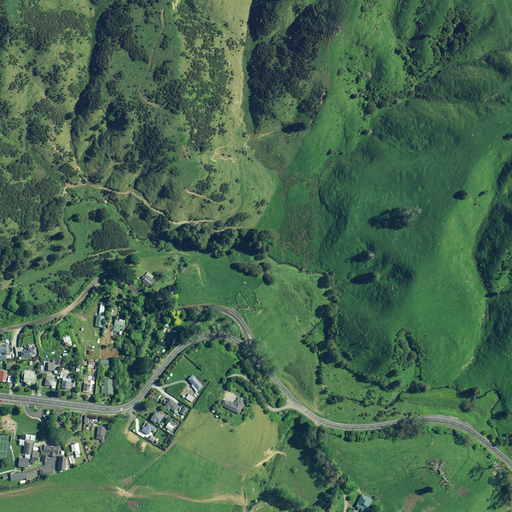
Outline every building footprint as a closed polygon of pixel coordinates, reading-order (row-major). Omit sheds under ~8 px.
[(152,282),(154,281),(152,279),(153,277),(148,272),(142,279),(143,280),(142,281),(148,287),(150,284),(151,285),(154,283),(152,282)] [(104,327),(105,316),(96,315),(95,326),(104,327)] [(115,322),(113,331),(120,333),(119,334),(122,335),(123,332),(120,331),(121,329),(123,329),(125,320),(119,319),(119,320),(114,318),(113,322),(115,322)] [(72,345),(69,335),(63,337),(66,347),(72,345)] [(36,354),(36,348),(28,348),(28,351),(21,351),(21,357),(33,357),(33,354),(36,354)] [(22,371),(21,381),(23,381),(23,382),(26,382),(26,384),(30,385),(31,383),(34,383),(35,372),(31,372),(31,371),(24,370),(24,371),(22,371)] [(72,384),(71,384),(71,378),(72,378),(72,376),(67,375),(67,371),(61,370),(60,378),(63,378),(63,380),(62,380),(61,388),(71,389),(72,384)] [(203,387),(192,375),(188,379),(196,388),(194,390),(197,392),(203,387)] [(54,377),(46,376),(44,385),(52,387),(51,388),(55,389),(56,382),(53,382),(54,377)] [(113,393),(113,379),(108,379),(108,377),(104,377),(104,386),(102,386),(102,393),(113,393)] [(95,381),(84,380),(83,392),(91,393),(92,384),(94,384),(95,381)] [(174,411),(178,406),(167,398),(164,403),(166,405),(164,407),(168,410),(170,408),(174,411)] [(244,402),(239,399),(238,401),(237,400),(236,402),(233,403),(229,401),(229,402),(224,400),(221,405),(239,414),(241,410),(240,409),(244,402)] [(159,423),(163,417),(160,415),(160,414),(157,412),(157,413),(155,411),(151,418),(151,419),(150,420),(155,423),(156,422),(159,423)] [(105,427),(97,426),(96,434),(98,434),(98,437),(99,437),(99,439),(104,439),(105,427)] [(32,442),(23,441),(22,453),(30,454),(32,442)] [(56,447),(42,445),(41,455),(54,457),(55,451),(56,452),(57,452),(58,447),(56,447)] [(27,458),(18,456),(17,467),(26,468),(27,458)] [(66,458),(59,457),(57,469),(64,470),(66,458)] [(34,470),(24,473),(26,479),(36,475),(34,470)] [(365,511),(366,511),(365,511),(366,508),(368,509),(372,499),(361,494),(356,506),(358,507),(357,509),(359,510),(359,508),(362,509),(360,511),(365,511)]
